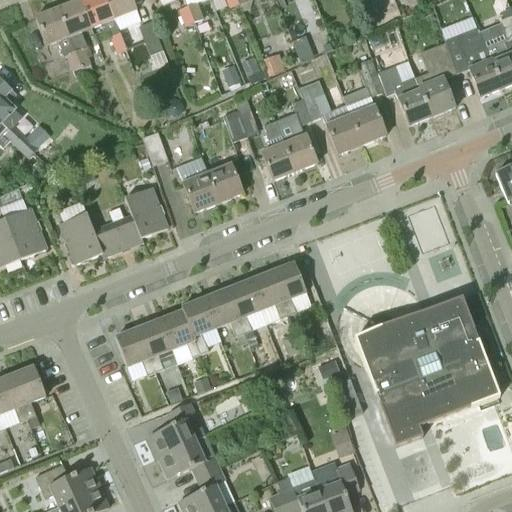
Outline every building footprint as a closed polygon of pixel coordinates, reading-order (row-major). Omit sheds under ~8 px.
[(119,37),(117,33),(103,0),(85,0),(79,3),(92,32),(104,28),(115,57),(125,53),(119,37)] [(103,0),(117,33),(140,24),(130,0),(103,0)] [(223,0),(228,11),(240,10),(236,0),(223,0)] [(236,0),(240,10),(241,12),(249,9),(245,0),(236,0)] [(80,37),(92,32),(79,3),(57,12),(83,77),(84,79),(93,76),(90,67),(88,61),(84,51),(86,50),(80,37)] [(186,10),(192,26),(202,22),(196,6),(186,10)] [(184,29),(192,26),(186,10),(178,13),(184,29)] [(511,19),(511,18),(508,10),(500,14),(504,23),(511,19)] [(75,80),(83,77),(57,12),(34,21),(46,50),(57,46),(63,61),(66,60),(72,75),(73,74),(75,80)] [(511,49),(510,45),(511,44),(511,19),(504,23),(499,25),(507,43),(486,51),(501,91),(511,86),(511,49)] [(150,59),(162,54),(151,25),(138,30),(150,59)] [(501,91),(486,51),(485,50),(478,33),(468,37),(467,37),(443,46),(456,77),(468,73),(479,99),(501,91)] [(313,61),(304,39),(292,44),(301,66),(313,61)] [(444,83),(456,77),(443,46),(419,57),(427,76),(415,81),(416,84),(430,121),(455,111),(444,83)] [(284,74),(278,56),(262,62),(268,80),(284,74)] [(384,95),(376,76),(371,62),(357,68),(358,71),(366,90),(344,99),(347,107),(361,148),(385,138),(374,107),(372,108),(369,101),(383,95),(384,95)] [(220,73),(227,91),(240,85),(233,68),(220,73)] [(256,72),(247,76),(246,76),(251,88),(266,81),(261,70),(256,72)] [(416,84),(415,81),(413,81),(414,84),(402,88),(394,70),(376,76),(384,95),(386,98),(394,95),(397,101),(396,102),(407,130),(430,121),(416,84)] [(0,123),(3,126),(9,132),(14,127),(22,118),(8,105),(15,97),(0,82),(0,123)] [(361,148),(347,107),(330,114),(318,82),(309,86),(309,88),(298,92),(302,102),(311,125),(321,120),(337,158),(361,148)] [(299,130),(311,125),(302,102),(291,107),(299,130)] [(248,141),(240,117),(239,117),(238,114),(222,120),(232,146),(248,141)] [(240,117),(248,141),(258,137),(250,114),(240,117)] [(274,125),(294,176),(316,167),(304,137),(292,142),(288,134),(291,130),(289,123),(285,121),(274,125)] [(272,185),(294,176),(274,125),(264,130),(271,150),(260,155),(272,185)] [(14,127),(9,132),(4,137),(14,146),(23,136),(14,127)] [(27,139),(23,136),(14,146),(29,161),(33,157),(49,140),(37,128),(27,139)] [(152,169),(167,164),(157,136),(142,141),(152,169)] [(146,162),(140,164),(143,173),(149,171),(146,162)] [(184,182),(208,174),(205,162),(180,170),(184,182)] [(207,176),(217,206),(241,197),(230,166),(207,176)] [(511,169),(494,176),(506,207),(511,204),(511,169)] [(96,182),(93,174),(82,179),(85,186),(96,182)] [(217,206),(207,176),(181,185),(193,215),(217,206)] [(75,189),(69,177),(57,182),(63,194),(75,189)] [(30,186),(21,189),(23,193),(26,192),(27,194),(33,192),(30,186)] [(127,220),(138,248),(143,246),(141,241),(167,231),(151,191),(124,201),(131,218),(127,220)] [(4,222),(20,263),(47,252),(30,211),(4,222)] [(108,260),(97,232),(92,233),(86,216),(59,227),(75,268),(101,257),(103,262),(108,260)] [(108,260),(138,248),(127,220),(97,232),(108,260)] [(0,270),(20,263),(4,222),(0,223),(0,270)] [(270,275),(288,319),(296,315),(291,302),(306,296),(294,266),(270,275)] [(280,322),(288,319),(270,275),(248,284),(260,314),(274,308),(280,322)] [(246,319),(260,314),(248,284),(226,293),(243,337),(247,346),(250,352),(258,349),(252,333),(246,319)] [(236,339),(243,337),(226,293),(204,302),(215,332),(230,326),(235,340),(236,339)] [(499,400),(460,300),(353,342),(394,451),(423,440),(419,431),(499,400)] [(202,337),(215,332),(204,302),(181,310),(200,357),(208,354),(202,337)] [(192,361),(200,357),(181,310),(181,311),(182,314),(160,322),(172,352),(186,347),(192,361)] [(158,358),(172,352),(160,322),(138,331),(155,375),(163,372),(158,358)] [(147,378),(155,375),(138,331),(115,341),(126,371),(141,365),(147,378)] [(240,348),(247,346),(243,337),(236,339),(240,348)] [(287,339),(277,343),(283,359),(294,354),(287,339)] [(318,342),(307,346),(311,358),(322,354),(318,342)] [(339,378),(332,361),(313,369),(321,386),(339,378)] [(10,379),(27,423),(36,419),(31,405),(45,399),(33,369),(10,379)] [(268,377),(256,381),(261,396),(273,392),(268,377)] [(20,426),(27,423),(10,379),(0,382),(0,417),(14,412),(20,426)] [(210,391),(206,379),(193,385),(197,396),(210,391)] [(362,416),(349,382),(348,382),(332,388),(345,422),(346,422),(362,416)] [(181,401),(177,390),(167,394),(171,405),(181,401)] [(158,460),(205,439),(190,406),(167,417),(172,428),(148,439),(158,460)] [(39,428),(36,419),(27,423),(31,431),(39,428)] [(342,462),(358,458),(352,435),(336,439),(342,462)] [(197,482),(219,472),(205,439),(158,460),(168,481),(192,471),(197,482)] [(32,459),(38,456),(35,449),(28,452),(32,459)] [(0,465),(0,474),(13,469),(10,461),(0,465)] [(315,483),(325,511),(351,511),(346,498),(359,492),(349,466),(335,472),(314,480),(315,483)] [(58,509),(99,490),(90,470),(68,480),(62,468),(35,480),(45,502),(53,499),(58,509)] [(181,511),(217,511),(226,508),(217,488),(225,485),(219,472),(197,482),(202,494),(178,504),(181,511)] [(325,511),(315,483),(293,492),(289,481),(277,485),(281,496),(286,511),(325,511)] [(105,511),(109,510),(99,490),(58,509),(58,511),(105,511)] [(273,511),(286,511),(281,496),(269,501),(273,511)]
